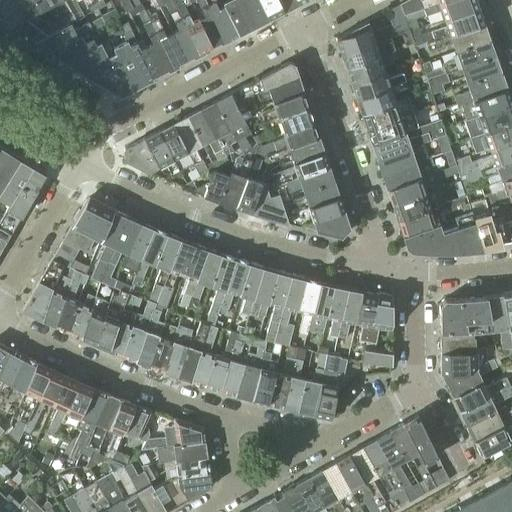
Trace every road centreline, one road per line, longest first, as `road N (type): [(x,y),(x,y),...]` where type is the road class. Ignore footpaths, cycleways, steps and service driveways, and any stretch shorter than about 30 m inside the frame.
road 1 (residential): [(82,165),(256,238),(374,265)]
road 2 (residential): [(82,165),(101,131),(304,26)]
road 3 (residential): [(374,265),(368,212),(304,26)]
road 4 (residential): [(226,412),(149,390),(0,321)]
road 5 (residential): [(0,295),(82,165)]
road 6 (residential): [(421,391),(412,367),(411,271)]
road 7 (residential): [(313,446),(421,391)]
